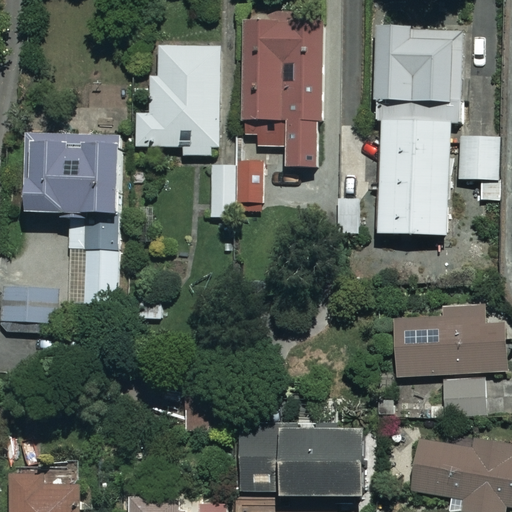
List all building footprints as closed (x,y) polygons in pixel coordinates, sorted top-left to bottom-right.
[(330,26),(253,25),(251,136),(264,137),(264,149),(295,150),(295,169),(327,170),(330,26)] [(467,36),(385,35),(383,123),(390,123),(388,237),(457,238),(459,125),(466,125),(467,36)] [(233,49),(166,48),(165,79),(158,78),(158,116),(144,116),(143,150),(188,150),(188,159),(231,159),(233,49)] [(363,131),(343,131),(344,236),(364,236),(363,131)] [(132,138),(31,136),(31,157),(43,157),(42,217),(76,218),(75,306),(126,307),(127,218),(131,218),(132,138)] [(505,139),(467,138),(466,181),(485,182),(485,202),(503,203),(505,139)] [(269,168),(245,168),(245,209),(269,209),(269,168)] [(240,220),(237,170),(216,171),(219,221),(240,220)] [(65,292),(9,290),(7,334),(63,336),(65,292)] [(168,302),(142,300),(141,320),(167,322),(168,302)] [(511,326),(491,328),(490,310),(454,312),(455,320),(402,322),(405,380),(449,378),(451,420),(492,418),(490,376),(511,374),(511,326)] [(224,396),(191,394),(190,431),(223,433),(224,396)] [(378,432),(249,430),(248,495),(290,495),(290,499),(376,501),(378,432)] [(479,449),(427,441),(419,493),(458,499),(456,511),(510,511),(511,508),(511,446),(480,441),(479,449)] [(89,511),(89,475),(20,475),(19,511),(89,511)] [(232,511),(233,503),(138,502),(137,511),(232,511)]
